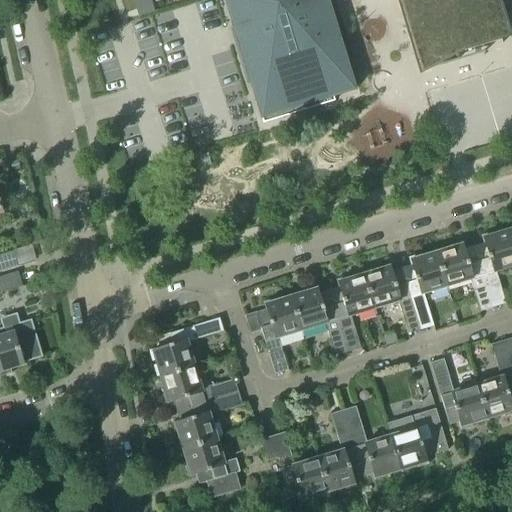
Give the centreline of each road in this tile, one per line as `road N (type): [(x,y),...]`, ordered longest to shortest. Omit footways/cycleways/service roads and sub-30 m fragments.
road 1 (residential): [(95,310),(511,187)]
road 2 (residential): [(95,310),(56,119)]
road 3 (residential): [(130,511),(106,390)]
road 4 (residential): [(56,119),(28,0)]
